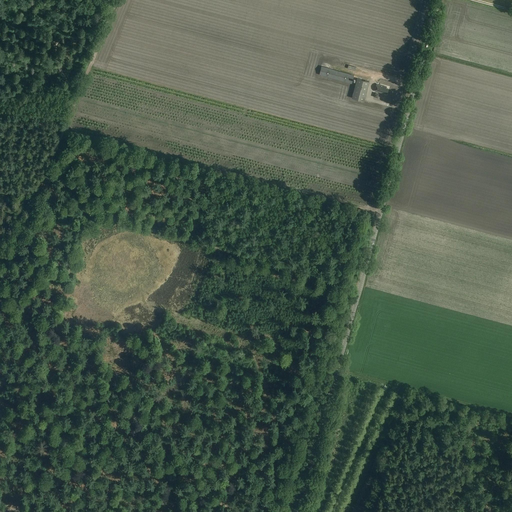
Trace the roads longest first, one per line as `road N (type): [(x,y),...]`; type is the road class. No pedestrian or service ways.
road 1 (tertiary): [(298,511),(438,0)]
road 2 (track): [(0,188),(360,285)]
road 3 (track): [(114,0),(0,289)]
road 4 (track): [(284,489),(342,280)]
